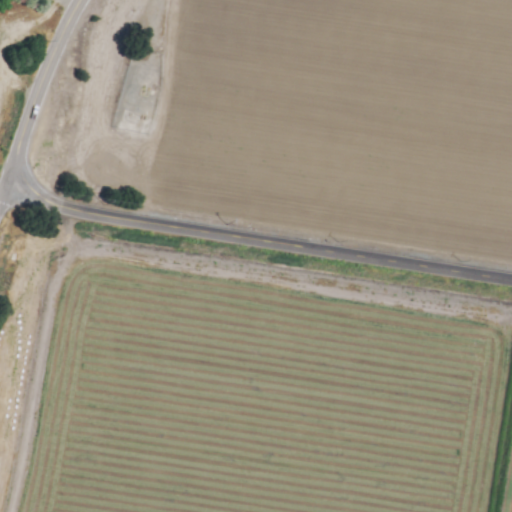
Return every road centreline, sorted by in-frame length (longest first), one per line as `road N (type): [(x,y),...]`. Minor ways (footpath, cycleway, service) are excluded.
road 1 (tertiary): [(1,201),(511,281)]
road 2 (tertiary): [(83,0),(50,60),(0,203)]
